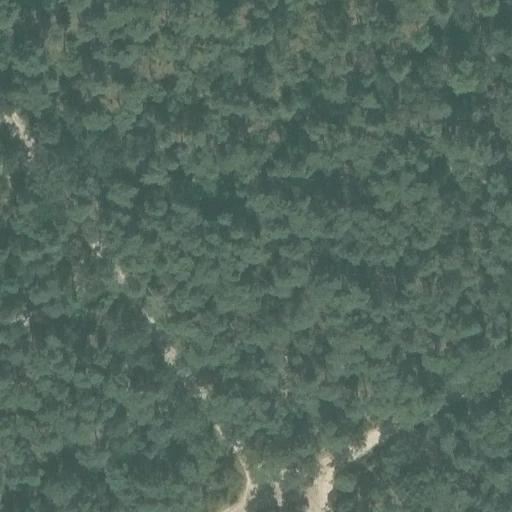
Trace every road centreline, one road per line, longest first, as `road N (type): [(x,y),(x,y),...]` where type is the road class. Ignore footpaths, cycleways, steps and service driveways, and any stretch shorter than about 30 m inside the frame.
road 1 (track): [(262,499),(0,101)]
road 2 (track): [(511,363),(303,477)]
